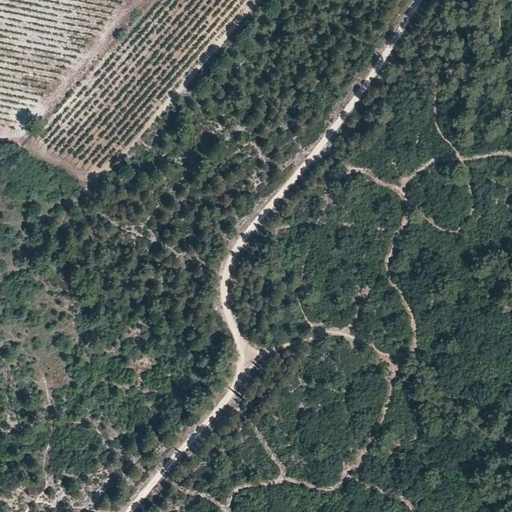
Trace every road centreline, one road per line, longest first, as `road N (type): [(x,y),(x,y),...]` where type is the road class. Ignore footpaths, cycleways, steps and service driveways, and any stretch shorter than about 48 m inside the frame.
road 1 (track): [(416,0),(380,65),(218,274),(248,359),(237,386),(131,511)]
road 2 (track): [(139,0),(20,139),(0,140)]
